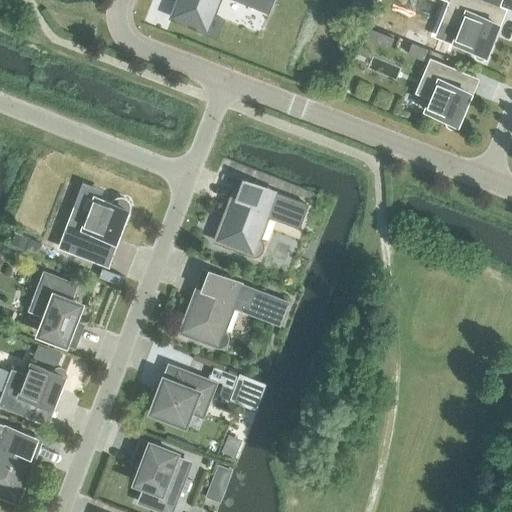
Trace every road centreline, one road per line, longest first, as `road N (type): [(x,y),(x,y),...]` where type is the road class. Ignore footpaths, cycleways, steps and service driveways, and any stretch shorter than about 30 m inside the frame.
road 1 (residential): [(187,179),(60,511)]
road 2 (residential): [(490,182),(226,81)]
road 3 (residential): [(0,105),(187,179)]
road 4 (residential): [(226,81),(132,44),(120,29),(125,0)]
